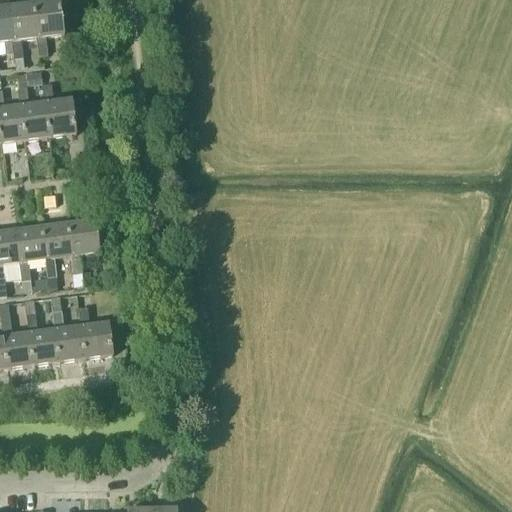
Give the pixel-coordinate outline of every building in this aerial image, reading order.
[(59,3),(34,6),(38,41),(36,42),(38,59),(47,58),(45,41),(64,38),(59,3)] [(34,6),(10,9),(14,44),(11,45),(13,62),(22,61),(20,43),(36,42),(38,41),(34,6)] [(10,9),(0,10),(0,45),(11,45),(14,44),(10,9)] [(83,34),(69,36),(71,52),(85,50),(83,34)] [(17,79),(18,91),(27,90),(26,78),(17,79)] [(42,89),(44,106),(46,106),(51,141),(76,138),(71,103),(53,105),(51,88),(42,89)] [(17,92),(19,109),(22,109),(26,144),(51,141),(46,106),(44,106),(28,108),(26,91),(17,92)] [(0,138),(1,147),(26,144),(22,109),(19,109),(4,111),(1,94),(0,94),(0,138)] [(95,224),(69,227),(73,260),(71,261),(73,278),(82,277),(80,260),(99,257),(95,224)] [(54,263),(71,261),(73,260),(69,227),(43,230),(47,264),(45,264),(47,281),(49,295),(58,294),(56,280),(54,263)] [(43,230),(17,234),(21,267),(19,267),(23,296),(32,295),(28,266),(45,264),(47,264),(43,230)] [(0,301),(6,300),(2,270),(19,267),(21,267),(17,234),(0,235),(0,301)] [(47,281),(34,282),(36,293),(48,292),(47,281)] [(52,315),(61,313),(59,300),(50,301),(52,315)] [(26,318),(35,317),(33,303),(24,305),(26,318)] [(8,307),(0,307),(0,320),(0,322),(9,320),(8,307)] [(113,358),(108,325),(89,328),(87,310),(78,311),(80,329),(82,329),(86,362),(113,358)] [(60,365),(86,362),(82,329),(80,329),(63,331),(61,313),(52,315),(54,333),(56,332),(60,365)] [(26,318),(28,336),(30,336),(35,368),(60,365),(56,332),(54,333),(38,335),(35,317),(26,318)] [(30,336),(28,336),(12,338),(9,320),(0,322),(3,339),(5,339),(9,372),(35,368),(30,336)] [(5,339),(3,339),(0,339),(0,372),(9,372),(5,339)]
